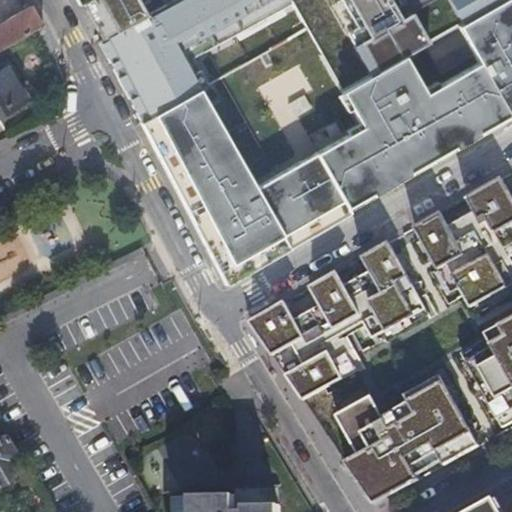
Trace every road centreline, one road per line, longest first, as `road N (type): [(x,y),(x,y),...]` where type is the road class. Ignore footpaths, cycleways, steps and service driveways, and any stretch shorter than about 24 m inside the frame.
road 1 (residential): [(511,140),(222,311)]
road 2 (residential): [(222,311),(105,108)]
road 3 (residential): [(340,511),(222,311)]
road 4 (residential): [(105,108),(49,0)]
